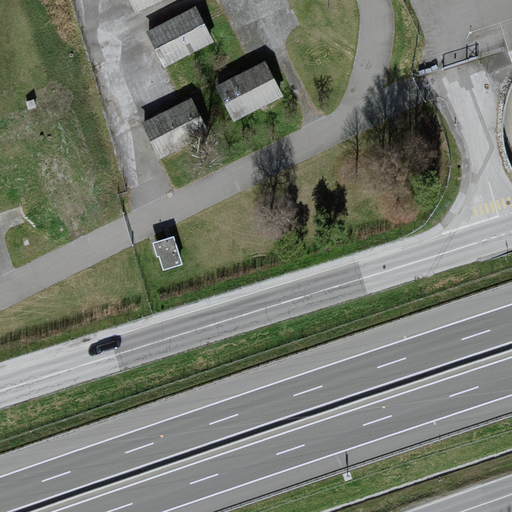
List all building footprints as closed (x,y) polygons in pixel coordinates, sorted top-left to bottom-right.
[(106,200),(43,0),(0,0),(0,215),(25,207),(30,223),(106,200)] [(166,0),(131,0),(138,14),(166,0)] [(215,45),(197,11),(150,35),(168,69),(215,45)] [(285,102),(266,63),(218,87),(237,126),(285,102)] [(210,137),(192,100),(185,104),(142,125),(160,161),(210,137)] [(174,239),(153,245),(158,260),(161,262),(165,273),(183,268),(174,239)]
